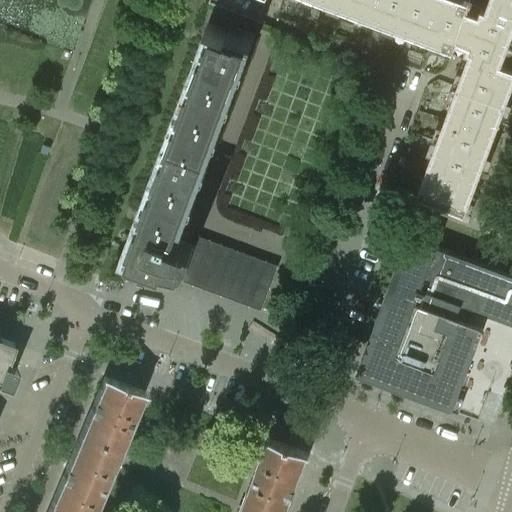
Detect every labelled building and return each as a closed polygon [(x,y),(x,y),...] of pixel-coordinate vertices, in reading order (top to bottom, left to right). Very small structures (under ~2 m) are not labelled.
[(225,0),(260,13),(265,0),(225,0)] [(368,19),(375,0),(318,0),(332,5),(341,12),(353,13),(368,19)] [(396,32),(408,0),(375,0),(368,19),(387,26),(396,32)] [(453,48),(470,3),(471,1),(469,0),(408,0),(396,32),(407,33),(440,45),(450,52),(451,49),(452,50),(453,48)] [(511,68),(511,0),(488,0),(485,8),(470,3),(453,48),(469,53),(511,68)] [(133,242),(129,253),(162,265),(155,285),(174,289),(178,279),(181,280),(190,257),(195,244),(179,238),(255,34),(216,19),(214,24),(212,23),(130,241),(133,242)] [(506,103),(511,87),(511,68),(469,53),(461,75),(454,84),(506,103)] [(486,158),(504,109),(506,103),(454,84),(453,96),(440,129),(434,139),(486,158)] [(466,213),(486,158),(434,139),(433,150),(420,183),(414,193),(416,193),(416,194),(466,213)] [(198,235),(195,244),(190,257),(201,261),(209,239),(198,235)] [(504,394),(511,373),(511,273),(407,235),(356,372),(480,418),(491,388),(504,394)] [(221,243),(209,239),(201,261),(212,265),(221,243)] [(232,247),(221,243),(212,265),(224,269),(232,247)] [(232,247),(224,269),(235,274),(243,252),(232,247)] [(255,256),(243,252),(235,274),(246,278),(255,256)] [(266,260),(255,256),(246,278),(258,282),(266,260)] [(193,284),(201,261),(190,257),(181,280),(193,284)] [(278,264),(266,260),(258,282),(270,287),(278,264)] [(212,265),(201,261),(193,284),(204,288),(212,265)] [(224,269),(212,265),(204,288),(215,292),(224,269)] [(235,274),(224,269),(215,292),(227,297),(235,274)] [(246,278),(235,274),(227,297),(238,301),(246,278)] [(258,282),(246,278),(238,301),(250,305),(258,282)] [(270,287),(258,282),(250,305),(261,309),(270,287)] [(5,363),(13,342),(0,337),(0,382),(9,386),(16,368),(5,363)] [(119,449),(137,407),(144,391),(104,376),(80,432),(119,449)] [(52,511),(92,511),(114,462),(119,449),(80,432),(47,510),(52,511)] [(262,511),(285,511),(308,452),(268,437),(243,505),(262,511)]
